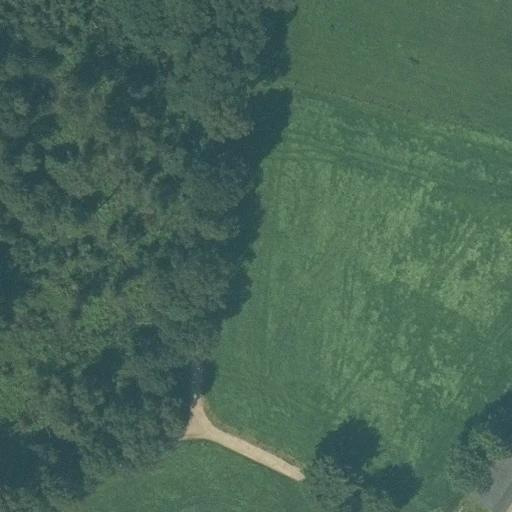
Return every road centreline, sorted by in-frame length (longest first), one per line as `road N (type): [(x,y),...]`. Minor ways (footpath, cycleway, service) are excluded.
road 1 (track): [(251,0),(227,63),(222,103),(200,399),(207,428),(156,444),(30,511)]
road 2 (track): [(373,511),(207,428)]
